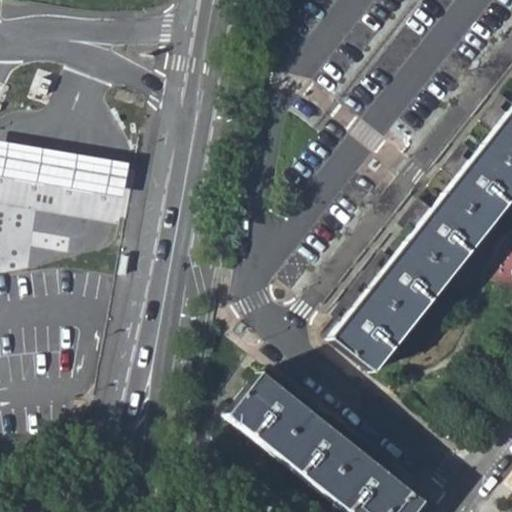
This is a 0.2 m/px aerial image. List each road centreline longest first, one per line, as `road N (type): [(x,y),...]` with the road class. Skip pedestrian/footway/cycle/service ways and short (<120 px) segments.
road 1 (secondary): [(209,20),(163,295)]
road 2 (secondary): [(163,295),(111,511)]
road 3 (secondary): [(135,511),(163,295)]
